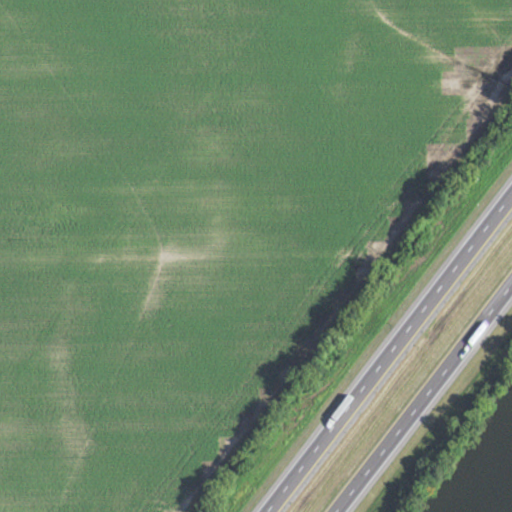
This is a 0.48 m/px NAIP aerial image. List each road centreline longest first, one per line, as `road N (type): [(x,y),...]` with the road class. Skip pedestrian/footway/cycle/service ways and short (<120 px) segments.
road 1 (motorway): [(511,190),(264,511)]
road 2 (motorway): [(336,511),(511,283)]
